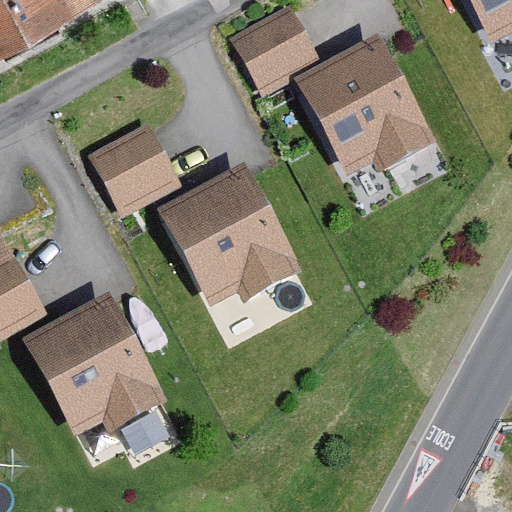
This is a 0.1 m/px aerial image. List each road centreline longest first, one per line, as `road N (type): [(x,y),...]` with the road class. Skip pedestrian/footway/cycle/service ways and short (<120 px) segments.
road 1 (residential): [(0,125),(231,0)]
road 2 (tertiary): [(416,511),(511,339)]
